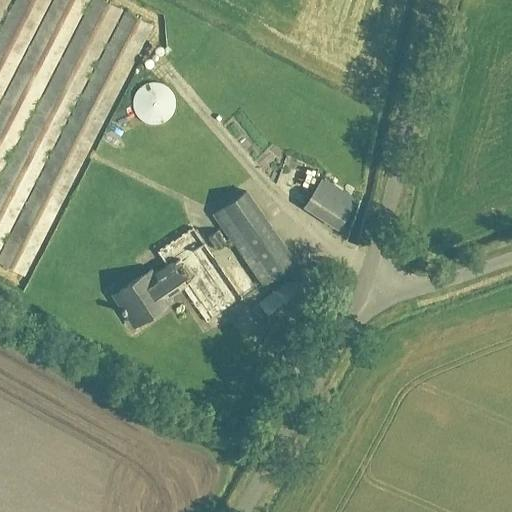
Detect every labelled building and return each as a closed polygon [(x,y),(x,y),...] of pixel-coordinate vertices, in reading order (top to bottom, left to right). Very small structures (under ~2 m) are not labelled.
[(0,249),(123,10),(102,0),(91,0),(0,179),(0,249)] [(0,98),(50,0),(14,0),(0,28),(0,98)] [(0,172),(88,0),(52,0),(0,103),(0,172)] [(0,0),(0,19),(9,0),(0,0)] [(153,26),(124,12),(0,253),(0,264),(24,277),(153,26)] [(135,110),(172,121),(182,87),(146,76),(135,110)] [(322,180),(305,207),(339,229),(356,202),(322,180)] [(263,286),(296,264),(247,193),(214,215),(263,286)] [(218,231),(207,237),(216,251),(227,244),(218,231)] [(159,298),(180,285),(168,269),(148,282),(144,275),(119,291),(121,294),(115,299),(122,310),(121,311),(123,314),(124,313),(132,325),(139,320),(141,323),(165,307),(159,298)]
